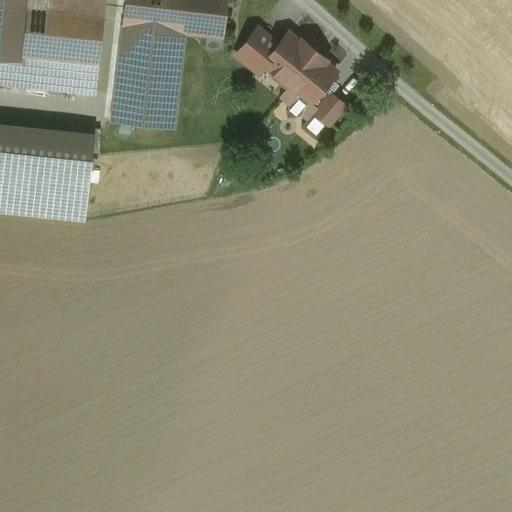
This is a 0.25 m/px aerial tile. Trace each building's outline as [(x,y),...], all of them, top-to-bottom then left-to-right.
[(28,0),(0,0),(0,81),(95,92),(104,14),(28,5),(28,0)] [(124,0),(121,25),(183,33),(222,37),(226,0),(124,0)] [(183,33),(121,25),(111,119),(173,126),(183,33)] [(263,63),(279,44),(259,27),(236,55),(258,72),(264,65),(263,63)] [(299,42),(288,33),(279,44),(263,63),(264,65),(273,72),(271,76),(288,90),(291,86),(310,102),(335,71),(324,62),(326,60),(301,39),(299,42)] [(345,106),(329,92),(313,111),(329,124),(345,106)] [(94,134),(0,123),(0,213),(84,222),(94,134)]
